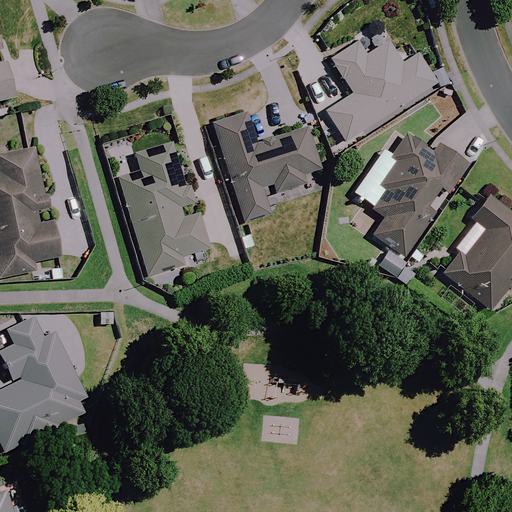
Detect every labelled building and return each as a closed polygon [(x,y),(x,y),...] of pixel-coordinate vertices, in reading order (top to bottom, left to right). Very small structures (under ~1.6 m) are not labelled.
[(367,58),(358,43),(330,62),(352,96),(326,114),(345,144),(434,85),(416,57),(402,67),(388,45),(367,58)] [(0,118),(9,117),(5,102),(16,99),(7,63),(3,65),(0,54),(0,118)] [(243,224),(271,215),(263,190),(272,187),(275,196),(304,187),(301,178),(320,172),(307,129),(256,145),(247,115),(213,125),(243,224)] [(381,182),(378,180),(374,186),(385,194),(372,212),(384,220),(373,238),(405,260),(436,215),(425,208),(438,189),(446,195),(466,166),(438,147),(432,155),(407,138),(390,162),(394,165),(381,182)] [(190,206),(172,144),(135,155),(140,174),(118,181),(147,278),(184,267),(181,259),(210,250),(199,216),(182,221),(179,209),(190,206)] [(48,212),(35,150),(0,157),(0,279),(34,272),(32,263),(61,258),(54,224),(38,228),(35,215),(48,212)] [(511,215),(490,197),(471,221),(475,224),(454,250),(459,254),(442,274),(489,313),(511,284),(511,215)] [(0,446),(4,454),(19,446),(22,452),(58,434),(55,429),(92,410),(53,333),(43,338),(33,319),(6,332),(13,345),(0,351),(0,357),(14,386),(0,392),(0,446)] [(276,367),(243,365),(240,401),(273,404),(276,367)] [(0,487),(0,511),(27,511),(18,482),(0,487)]
